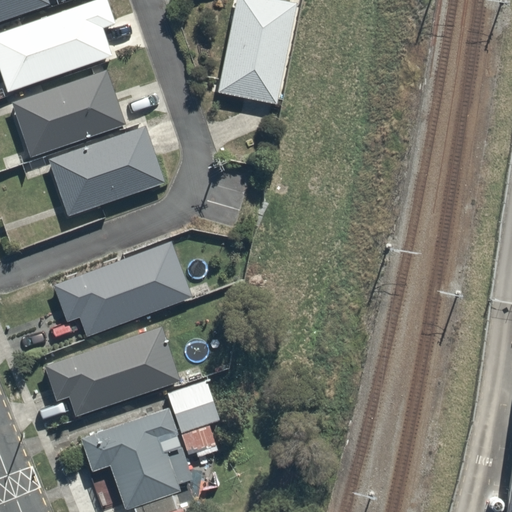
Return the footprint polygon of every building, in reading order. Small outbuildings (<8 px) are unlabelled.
[(0,75),(5,89),(111,52),(106,38),(117,34),(105,0),(76,0),(0,27),(0,75)] [(0,0),(0,15),(41,0),(0,0)] [(275,100),(293,0),(226,0),(211,89),(275,100)] [(105,66),(7,100),(27,158),(125,123),(105,66)] [(141,123),(42,158),(62,216),(161,181),(141,123)] [(49,282),(62,319),(72,315),(78,333),(188,294),(169,239),(49,282)] [(36,365),(50,402),(59,399),(66,416),(176,377),(157,322),(36,365)] [(204,377),(162,392),(175,428),(217,413),(204,377)] [(78,434),(90,469),(103,464),(117,505),(127,502),(130,511),(178,511),(177,509),(181,507),(173,486),(156,436),(172,431),(163,404),(78,434)] [(511,511),(511,452),(503,511),(511,511)]
